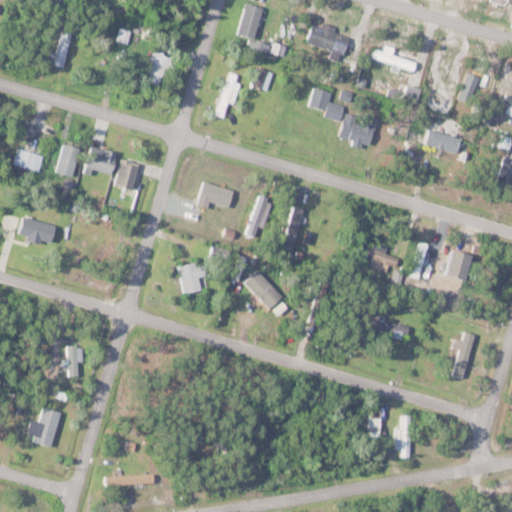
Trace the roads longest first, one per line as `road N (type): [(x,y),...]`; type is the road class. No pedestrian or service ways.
road 1 (residential): [(511,232),(0,83)]
road 2 (residential): [(67,511),(212,0)]
road 3 (residential): [(488,418),(0,278)]
road 4 (residential): [(220,511),(511,461)]
road 5 (residential): [(371,0),(511,41)]
road 6 (residential): [(472,468),(511,330)]
